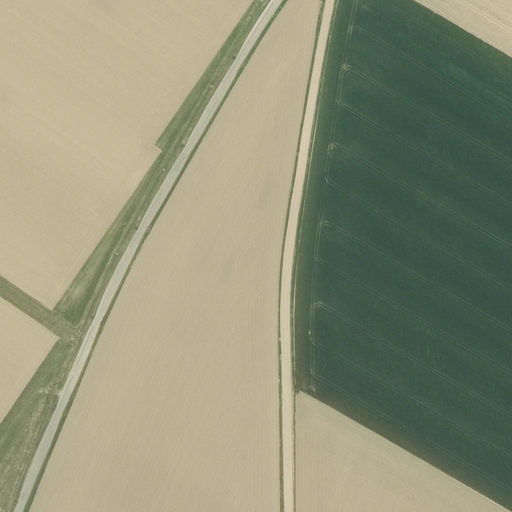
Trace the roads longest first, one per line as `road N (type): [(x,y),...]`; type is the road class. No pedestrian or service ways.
road 1 (unclassified): [(16,511),(108,287),(183,146),(276,0)]
road 2 (track): [(328,0),(281,295),(283,511)]
